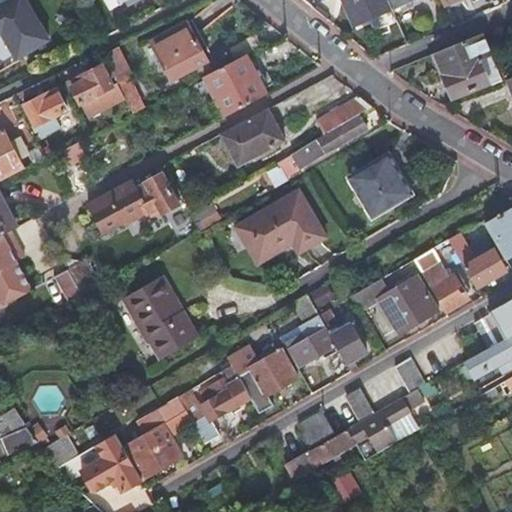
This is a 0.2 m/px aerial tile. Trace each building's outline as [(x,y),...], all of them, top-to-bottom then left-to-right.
[(24,0),(10,0),(0,6),(0,35),(0,36),(15,61),(48,42),(24,0)] [(102,0),(109,12),(120,5),(116,0),(102,0)] [(342,0),(353,26),(413,0),(440,0),(442,5),(453,0),(342,0)] [(170,80),(206,62),(186,23),(149,41),(170,80)] [(435,53),(481,34),(480,33),(433,52),(435,53)] [(442,73),(489,54),(481,34),(435,53),(442,73)] [(235,62),(246,56),(261,47),(255,36),(229,49),(235,62)] [(124,100),(131,116),(143,109),(127,77),(130,76),(117,50),(102,57),(106,65),(116,85),(124,100)] [(490,58),(489,54),(442,73),(441,74),(453,100),(489,86),(480,64),(483,63),(482,61),(490,58)] [(225,119),(267,96),(246,56),(235,62),(204,77),(225,119)] [(101,68),(111,88),(116,85),(106,65),(101,68)] [(69,84),(79,104),(87,119),(124,100),(116,85),(111,88),(101,68),(69,84)] [(56,91),(25,107),(35,127),(40,138),(60,128),(54,117),(66,111),(56,91)] [(357,116),(370,108),(360,100),(320,123),(327,134),(357,116)] [(285,142),(268,109),(221,134),(238,167),(285,142)] [(365,132),(357,116),(327,134),(288,156),(289,157),(275,165),(283,179),(294,172),(293,171),(292,168),(295,166),(297,169),(298,170),(365,132)] [(0,180),(21,169),(2,132),(0,133),(0,180)] [(76,145),(64,151),(75,171),(87,165),(76,145)] [(28,168),(42,162),(37,151),(23,158),(28,168)] [(371,221),(414,196),(390,154),(346,179),(371,221)] [(146,184),(142,177),(87,206),(102,235),(124,224),(125,225),(146,214),(147,215),(158,209),(161,215),(178,206),(162,175),(146,184)] [(298,256),(329,238),(300,189),(234,227),(257,267),(292,247),(298,256)] [(0,238),(9,234),(13,232),(0,207),(0,238)] [(196,215),(203,227),(218,219),(211,207),(196,215)] [(511,209),(484,225),(504,260),(511,255),(511,209)] [(0,238),(0,306),(3,307),(31,293),(15,264),(15,262),(12,264),(7,255),(17,250),(9,234),(0,238)] [(466,249),(458,235),(447,242),(476,290),(488,283),(493,280),(504,273),(492,252),(491,253),(474,262),(466,249)] [(482,240),(466,249),(474,262),(491,253),(486,243),(482,240)] [(23,260),(17,250),(7,255),(12,264),(15,262),(15,264),(23,260)] [(431,250),(414,261),(430,290),(432,289),(435,294),(434,295),(443,308),(465,296),(468,293),(462,283),(458,286),(452,275),(447,278),(431,250)] [(67,272),(83,300),(100,290),(84,263),(67,272)] [(53,280),(69,308),(83,300),(67,272),(53,280)] [(159,361),(201,338),(164,274),(121,298),(159,361)] [(388,294),(380,280),(353,296),(361,310),(378,300),(395,332),(404,332),(437,313),(417,277),(388,294)] [(290,304),(299,318),(334,298),(325,283),(290,304)] [(465,296),(443,308),(446,314),(467,302),(465,296)] [(511,300),(489,314),(505,340),(511,336),(511,300)] [(341,332),(328,310),(318,316),(325,330),(336,348),(351,374),(359,369),(353,360),(366,353),(351,326),(341,332)] [(487,350),(503,341),(489,317),(473,325),(487,350)] [(323,331),(315,318),(299,327),(307,341),(290,351),(300,369),(336,348),(325,330),(323,331)] [(463,363),(472,381),(497,368),(501,375),(511,371),(511,370),(511,336),(505,340),(503,341),(487,350),(471,359),(463,363)] [(250,399),(259,414),(273,407),(268,397),(296,380),(282,355),(260,367),(253,355),(231,367),(239,381),(250,399)] [(412,392),(424,385),(410,360),(396,367),(412,392)] [(211,422),(250,399),(239,381),(228,387),(223,380),(201,393),(205,400),(201,402),(199,401),(195,403),(189,392),(178,398),(193,424),(205,444),(218,437),(211,422)] [(346,398),(359,421),(374,413),(360,390),(346,398)] [(368,438),(374,450),(393,439),(387,428),(409,415),(410,415),(409,412),(423,404),(417,392),(375,415),(374,413),(359,421),(360,423),(347,431),(355,446),(368,438)] [(193,424),(178,398),(167,405),(170,412),(161,420),(148,428),(147,427),(142,429),(145,436),(122,449),(141,482),(182,458),(171,437),(168,433),(175,429),(178,433),(193,424)] [(0,439),(0,440),(26,429),(15,413),(0,419),(0,422),(3,429),(0,430),(0,439)] [(309,450),(334,435),(322,414),(298,427),(306,440),(304,441),(309,450)] [(387,428),(393,439),(416,426),(409,415),(387,428)] [(396,443),(413,434),(418,430),(416,426),(393,439),(396,443)] [(7,455),(36,443),(26,429),(0,440),(7,455)] [(171,437),(178,433),(175,429),(168,433),(171,437)] [(293,480),(355,446),(347,431),(307,453),(306,451),(286,462),(283,463),(293,480)] [(56,469),(80,455),(66,437),(42,451),(56,469)] [(376,454),(396,443),(393,439),(374,450),(376,454)] [(141,482),(122,449),(81,473),(91,492),(115,479),(123,492),(141,482)] [(350,471),(328,482),(339,503),(361,492),(350,471)]
